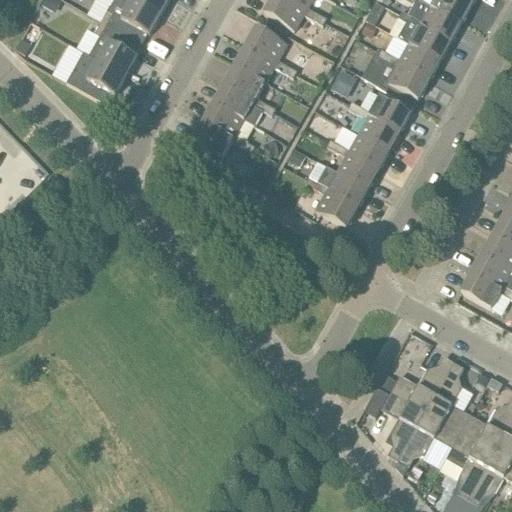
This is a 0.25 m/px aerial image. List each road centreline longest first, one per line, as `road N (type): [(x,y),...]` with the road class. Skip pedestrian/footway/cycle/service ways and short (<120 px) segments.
road 1 (residential): [(365,283),(511,26)]
road 2 (residential): [(296,392),(112,180)]
road 3 (residential): [(112,180),(145,140),(223,0)]
road 4 (residential): [(511,365),(365,283)]
road 5 (residential): [(407,511),(296,392)]
road 6 (residential): [(112,180),(0,71)]
road 7 (residential): [(296,392),(365,283)]
